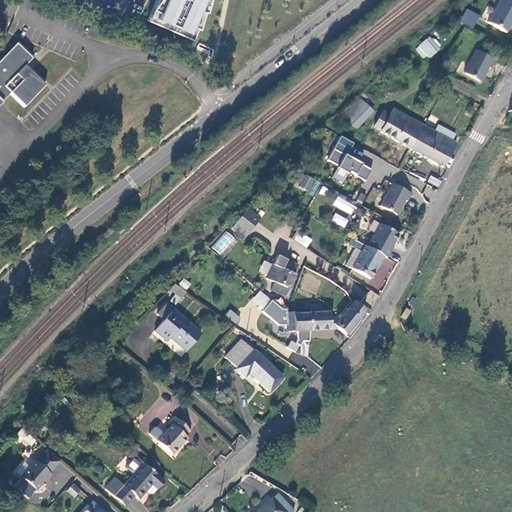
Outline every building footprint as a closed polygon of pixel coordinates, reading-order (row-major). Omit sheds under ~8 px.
[(210,0),(160,0),(151,22),(193,40),(210,0)] [(511,0),(500,0),(489,22),(508,32),(511,25),(511,0)] [(459,21),(472,28),(479,15),(466,8),(459,21)] [(426,39),(419,44),(430,58),(437,52),(426,39)] [(25,108),(47,86),(29,75),(23,81),(17,75),(26,65),(33,58),(18,44),(0,61),(0,103),(10,93),(25,108)] [(496,60),(477,50),(465,73),(480,82),(489,66),(492,68),(496,60)] [(29,75),(47,86),(26,65),(17,75),(23,81),(29,75)] [(365,103),(361,100),(345,117),(348,120),(365,103)] [(358,129),(375,112),(365,103),(348,120),(358,129)] [(410,150),(424,125),(394,109),(390,116),(384,112),(376,128),(381,131),(380,133),(410,150)] [(435,123),(431,130),(451,141),(455,134),(435,123)] [(431,130),(424,125),(410,150),(428,159),(437,164),(443,168),(457,144),(451,141),(431,130)] [(353,144),(340,136),(326,160),(337,166),(336,168),(336,169),(331,177),(341,183),(346,174),(347,175),(348,172),(365,181),(371,170),(346,156),(353,144)] [(308,190),(314,179),(306,174),(300,185),(308,190)] [(441,182),(432,176),(429,182),(438,187),(441,182)] [(308,190),(313,194),(321,183),(316,180),(308,190)] [(392,184),(380,206),(396,215),(404,200),(407,201),(411,194),(392,184)] [(351,214),(356,205),(337,196),(333,205),(351,214)] [(249,232),(261,218),(249,209),(237,223),(249,232)] [(335,212),(331,220),(344,227),(348,220),(335,212)] [(380,225),(368,248),(385,257),(387,258),(391,251),(390,250),(399,235),(380,225)] [(292,238),(306,248),(312,239),(297,229),(292,238)] [(211,246),(220,255),(236,240),(227,230),(211,246)] [(385,257),(368,248),(365,246),(352,269),(371,279),(379,264),(380,265),(385,257)] [(298,267),(277,256),(266,278),(278,284),(287,289),(298,267)] [(186,290),(191,283),(183,278),(178,284),(186,290)] [(186,293),(174,283),(169,290),(181,299),(186,293)] [(289,290),(287,289),(278,284),(276,289),(287,294),(289,290)] [(251,300),(263,310),(271,299),(260,290),(251,300)] [(371,290),(364,300),(372,305),(379,296),(371,290)] [(319,313),(311,314),(312,331),(329,331),(330,329),(338,329),(346,335),(365,312),(351,301),(344,309),(346,310),(339,320),(329,320),(329,310),(325,310),(325,313),(319,313)] [(166,334),(186,352),(202,334),(166,304),(156,315),(163,321),(154,331),(162,338),(166,334)] [(307,306),(307,314),(311,314),(319,313),(318,305),(307,306)] [(229,309),(224,315),(236,324),(241,318),(229,309)] [(292,313),(286,314),(287,333),(312,331),(311,314),(307,314),(293,315),(292,313)] [(235,370),(245,379),(249,374),(256,380),(269,393),(283,378),(253,350),(252,351),(241,340),(225,357),(237,368),(235,370)] [(249,374),(245,379),(252,385),(256,380),(249,374)] [(172,456),(187,439),(186,437),(191,432),(175,417),(170,423),(172,425),(157,442),(172,456)] [(41,434),(46,428),(42,425),(37,431),(41,434)] [(20,431),(17,440),(32,445),(35,436),(20,431)] [(41,457),(54,469),(60,462),(47,451),(41,457)] [(34,461),(20,477),(35,490),(39,486),(43,481),(45,482),(51,475),(49,474),(54,469),(41,457),(36,463),(34,461)] [(134,476),(142,467),(136,461),(128,469),(134,476)] [(145,465),(142,467),(134,476),(125,487),(116,479),(106,490),(126,507),(135,497),(139,500),(152,485),(158,490),(165,483),(145,465)] [(74,498),(81,490),(73,483),(66,491),(74,498)] [(283,511),(272,499),(257,511),(283,511)] [(102,511),(92,502),(87,508),(91,511),(102,511)]
